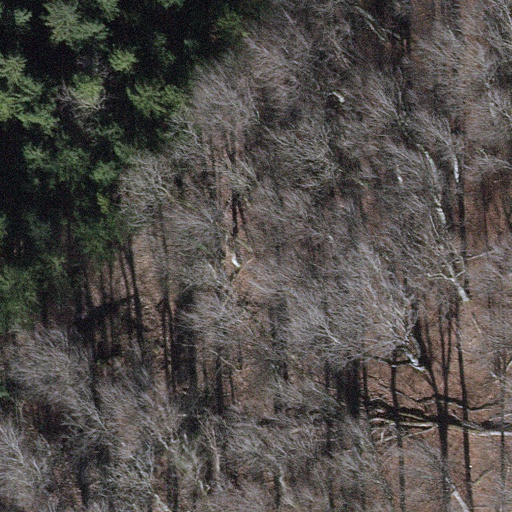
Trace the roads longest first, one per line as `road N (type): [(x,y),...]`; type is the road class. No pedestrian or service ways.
road 1 (track): [(0,371),(132,278),(272,71),(343,0)]
road 2 (track): [(118,511),(135,443),(195,377),(177,217)]
